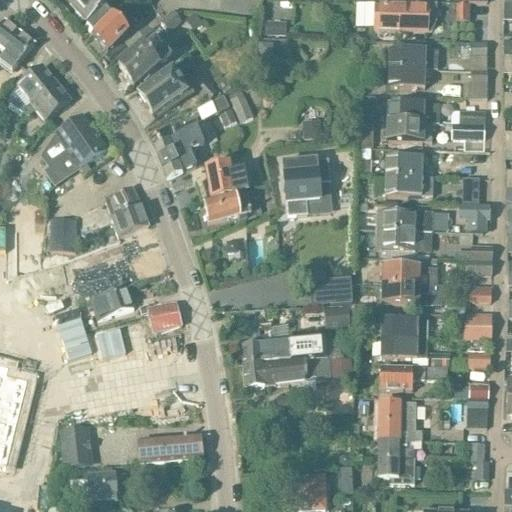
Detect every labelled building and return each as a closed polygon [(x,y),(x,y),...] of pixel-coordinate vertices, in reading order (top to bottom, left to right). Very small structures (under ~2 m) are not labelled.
[(106,0),(63,0),(64,1),(65,1),(87,27),(87,28),(88,28),(96,37),(113,22),(112,22),(104,13),(112,6),(106,0)] [(503,14),(511,14),(511,4),(503,5),(503,14)] [(436,6),(418,6),(400,5),(400,11),(374,10),(374,35),(428,36),(432,34),(434,29),(435,24),(436,6)] [(469,9),(456,8),(456,25),(468,25),(469,9)] [(511,23),(511,14),(503,14),(503,23),(511,23)] [(195,17),(188,22),(194,30),(201,25),(195,17)] [(96,37),(94,38),(109,55),(122,44),(128,39),(113,22),(96,37)] [(35,47),(5,24),(0,30),(0,53),(6,58),(0,65),(0,66),(11,76),(18,67),(19,68),(35,47)] [(286,26),(266,25),(265,39),(286,40),(286,26)] [(170,63),(155,43),(142,53),(141,52),(116,70),(133,92),(158,73),(157,72),(170,63)] [(503,68),(511,67),(511,44),(503,44),(503,68)] [(486,59),(486,47),(470,47),(470,60),(486,59)] [(388,72),(431,73),(437,73),(438,66),(426,66),(426,55),(389,53),(388,72)] [(511,67),(503,68),(503,77),(511,77),(511,67)] [(278,69),(278,77),(289,78),(289,70),(278,69)] [(71,106),(43,70),(17,90),(8,104),(17,110),(24,100),(31,109),(26,112),(28,115),(25,117),(27,120),(35,114),(45,126),(71,106)] [(431,80),(431,73),(388,72),(388,91),(425,92),(425,80),(431,80)] [(188,100),(172,74),(137,96),(152,122),(188,100)] [(487,77),(470,76),(470,88),(486,89),(487,77)] [(253,121),(243,98),(230,103),(240,127),(253,121)] [(223,100),(211,106),(217,118),(229,111),(223,100)] [(15,110),(0,107),(0,108),(0,144),(8,146),(15,110)] [(387,127),(432,128),(439,128),(439,119),(439,109),(387,107),(387,127)] [(237,126),(232,113),(219,119),(224,131),(237,126)] [(459,116),(459,130),(484,130),(484,117),(459,116)] [(56,136),(40,161),(48,172),(43,175),(54,191),(80,172),(87,167),(105,154),(81,119),(56,136)] [(320,143),(319,124),(302,125),(303,144),(320,143)] [(431,147),(432,128),(387,127),(386,145),(431,147)] [(452,129),(452,144),(464,145),(464,155),(484,156),(484,145),(484,130),(459,130),(452,129)] [(203,149),(195,132),(154,149),(167,182),(190,172),(196,170),(190,155),(203,149)] [(360,139),(360,152),(373,152),(373,139),(360,139)] [(16,140),(12,150),(22,154),(29,146),(16,140)] [(386,161),(385,180),(426,182),(428,182),(433,182),(434,163),(422,163),(386,161)] [(326,165),(282,168),(285,209),(287,221),(307,219),(305,205),(319,204),(317,189),(329,188),(327,164),(326,165)] [(87,167),(80,172),(84,179),(91,174),(87,167)] [(215,203),(245,197),(248,196),(244,174),(229,176),(228,169),(204,174),(210,203),(215,202),(215,203)] [(385,180),(384,199),(410,200),(419,201),(432,201),(433,182),(428,182),(426,182),(385,180)] [(462,182),(461,210),(478,211),(478,183),(462,182)] [(141,211),(130,194),(105,205),(118,241),(148,230),(141,211)] [(215,202),(210,203),(207,203),(207,206),(203,207),(207,228),(238,221),(239,226),(247,224),(246,220),(250,219),(245,197),(215,203),(215,202)] [(459,211),(459,225),(467,225),(486,226),(489,226),(489,212),(459,211)] [(377,216),(376,235),(383,235),(424,236),(432,237),(433,216),(417,216),(417,217),(383,216),(377,216)] [(76,225),(50,224),(50,254),(75,255),(76,225)] [(25,230),(20,269),(37,271),(43,233),(25,230)] [(376,235),(376,254),(383,254),(415,255),(416,255),(419,255),(419,246),(432,246),(432,237),(424,236),(383,235),(376,235)] [(237,246),(226,246),(227,257),(237,256),(237,246)] [(491,251),(471,251),(470,265),(491,265),(491,251)] [(491,266),(466,265),(465,279),(491,280),(491,266)] [(382,289),(436,290),(437,272),(419,271),(382,270),(382,289)] [(351,282),(326,283),(327,308),(352,306),(351,282)] [(436,290),(382,289),(381,308),(432,309),(433,291),(436,291),(436,290)] [(134,312),(127,290),(90,302),(97,324),(134,312)] [(491,292),(469,291),(469,306),(490,307),(491,292)] [(355,307),(355,315),(364,315),(364,308),(355,307)] [(447,307),(446,317),(462,318),(463,307),(447,307)] [(182,330),(176,309),(147,316),(152,337),(182,330)] [(349,330),(347,312),(324,314),(326,332),(349,330)] [(150,335),(146,319),(137,321),(141,337),(150,335)] [(491,323),(464,322),(464,344),(490,345),(491,323)] [(380,325),(380,343),(427,344),(427,325),(380,325)] [(353,348),(353,334),(338,334),(338,348),(353,348)] [(327,362),(325,341),(241,349),(245,391),(331,383),(331,377),(321,378),(320,363),(327,362)] [(426,363),(427,344),(380,343),(380,362),(426,363)] [(449,357),(431,357),(430,372),(449,372),(449,357)] [(490,358),(468,357),(468,372),(490,372),(490,358)] [(342,361),(329,362),(331,377),(331,383),(350,381),(349,360),(342,361)] [(380,372),(379,395),(411,396),(411,385),(443,385),(447,385),(447,373),(443,373),(427,372),(412,372),(380,372)] [(0,379),(0,403),(22,409),(28,386),(0,379)] [(488,392),(469,391),(469,402),(488,403),(488,392)] [(289,408),(289,399),(279,400),(279,409),(289,408)] [(0,403),(0,425),(17,430),(22,409),(0,403)] [(487,403),(470,403),(470,411),(487,412),(487,403)] [(378,407),(377,444),(421,445),(422,435),(415,435),(416,407),(400,407),(378,407)] [(0,425),(0,448),(12,451),(17,430),(0,425)] [(80,431),(60,433),(65,472),(84,469),(93,468),(89,430),(80,431)] [(202,462),(199,439),(137,446),(140,469),(202,462)] [(377,444),(377,463),(414,464),(415,464),(415,455),(421,455),(421,445),(377,444)] [(470,447),(469,457),(483,458),(484,448),(470,447)] [(0,448),(0,472),(6,474),(12,451),(0,448)] [(342,458),(338,462),(338,466),(342,470),(347,469),(350,466),(350,461),(347,458),(344,458),(342,458)] [(377,463),(377,481),(389,482),(389,489),(414,489),(414,464),(377,463)] [(488,467),(476,467),(476,483),(488,483),(488,467)] [(351,472),(335,472),(336,487),(337,487),(352,487),(351,472)] [(117,506),(115,478),(86,480),(87,485),(71,486),(72,501),(88,500),(88,507),(117,506)] [(365,479),(356,479),(357,488),(365,488),(365,479)] [(324,492),(324,480),(287,481),(288,511),(325,511),(325,502),(329,502),(329,492),(324,492)]
